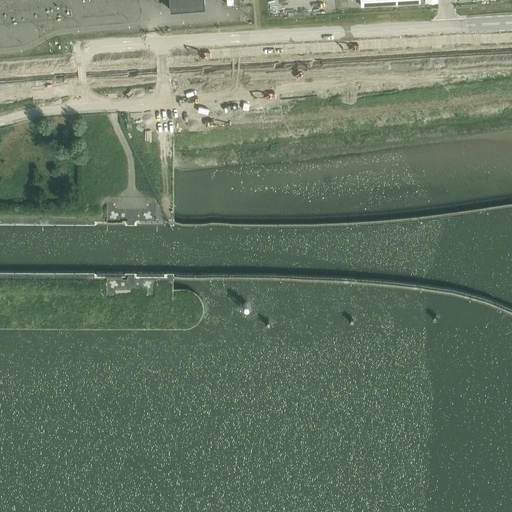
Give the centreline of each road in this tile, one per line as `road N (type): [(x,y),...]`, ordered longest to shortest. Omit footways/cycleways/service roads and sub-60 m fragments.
road 1 (unclassified): [(164,41),(511,22)]
road 2 (unclassified): [(164,41),(87,51),(84,106)]
road 3 (unclassified): [(84,106),(159,98),(164,41)]
